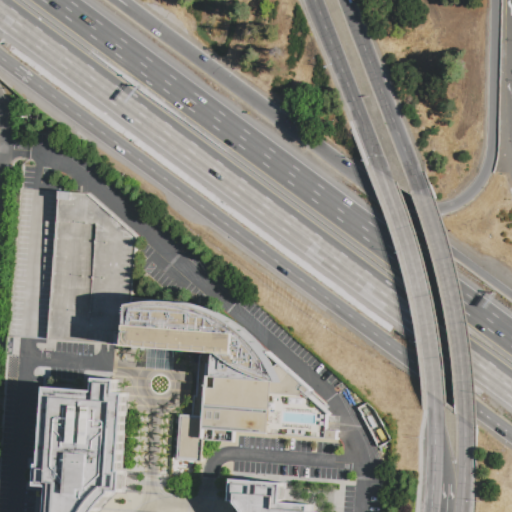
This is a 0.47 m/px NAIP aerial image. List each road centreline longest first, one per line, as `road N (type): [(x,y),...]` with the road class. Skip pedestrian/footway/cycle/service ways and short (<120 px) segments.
road 1 (motorway): [(0,59),(511,438)]
road 2 (motorway): [(0,16),(511,391)]
road 3 (motorway): [(511,341),(51,0)]
road 4 (motorway): [(495,0),(490,155),(482,182),(461,203),(416,211),(312,147)]
road 5 (primary): [(365,129),(424,300),(437,414)]
road 6 (primary): [(467,456),(453,294),(413,169)]
road 7 (motorway): [(511,297),(312,147)]
road 8 (motorway): [(312,147),(141,16)]
road 9 (primary): [(413,169),(350,9)]
road 10 (primary): [(313,0),(365,129)]
